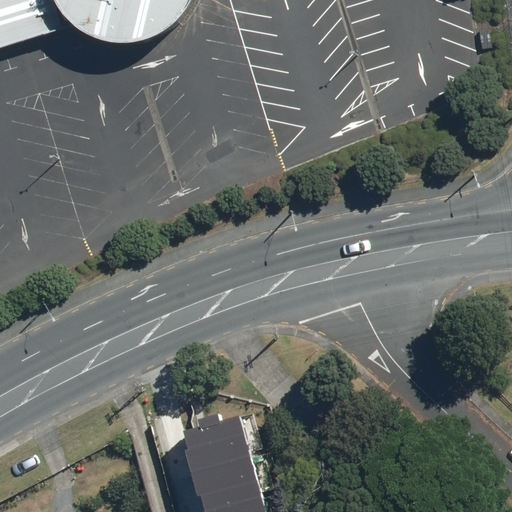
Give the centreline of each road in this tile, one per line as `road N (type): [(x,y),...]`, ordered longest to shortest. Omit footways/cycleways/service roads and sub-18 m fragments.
road 1 (secondary): [(353,260),(215,304),(0,409)]
road 2 (residential): [(353,260),(385,340),(511,466)]
road 3 (secondary): [(511,237),(353,260)]
